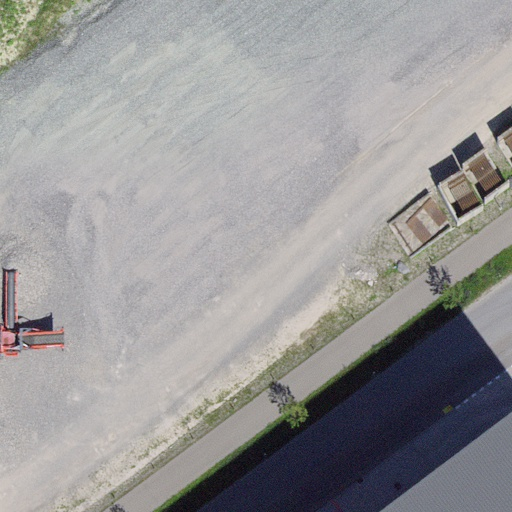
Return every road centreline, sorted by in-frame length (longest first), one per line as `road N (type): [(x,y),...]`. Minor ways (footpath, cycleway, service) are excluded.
road 1 (track): [(0,510),(511,120)]
road 2 (tertiary): [(511,318),(254,511)]
